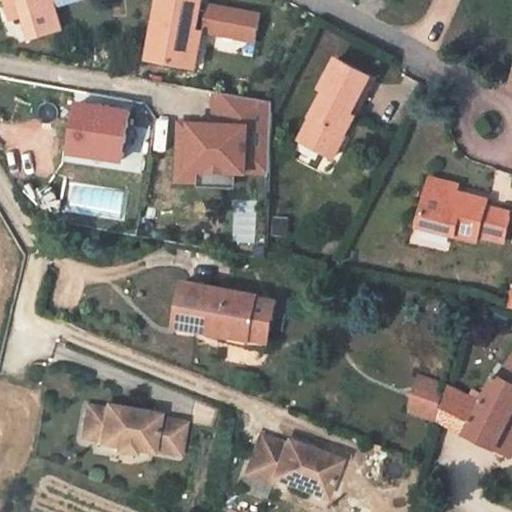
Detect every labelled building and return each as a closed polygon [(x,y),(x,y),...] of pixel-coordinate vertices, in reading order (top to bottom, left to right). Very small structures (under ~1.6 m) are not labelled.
[(7,0),(13,19),(22,16),(17,0),(7,0)] [(17,0),(22,16),(27,15),(34,38),(64,28),(57,5),(75,0),(17,0)] [(192,29),(198,30),(202,4),(202,0),(160,0),(149,59),(186,66),(192,29)] [(198,30),(203,31),(253,39),(258,14),(202,4),(198,30)] [(186,66),(198,68),(203,31),(198,30),(192,29),(186,66)] [(376,79),(338,59),(322,89),(326,92),(301,140),(325,153),(337,130),(346,135),(357,115),(354,114),(357,108),(360,109),(376,79)] [(185,155),(180,155),(180,179),(204,179),(204,183),(207,182),(207,169),(270,171),(273,100),(218,90),(217,122),(186,122),(185,155)] [(74,150),(124,158),(130,114),(80,106),(74,150)] [(334,158),(346,135),(337,130),(325,153),(334,158)] [(459,185),(433,179),(431,185),(457,192),(459,185)] [(65,203),(51,183),(38,191),(32,182),(20,190),(33,211),(46,203),(52,211),(65,203)] [(457,192),(431,185),(420,228),(477,242),(479,236),(505,243),(511,215),(511,212),(487,207),(489,200),(457,192)] [(176,327),(220,334),(219,340),(250,346),(252,334),(258,300),(258,297),(184,284),(176,327)] [(145,291),(143,290),(140,289),(138,290),(136,295),(136,299),(139,302),(143,302),(146,300),(147,295),(145,291)] [(277,303),(258,300),(250,346),(268,347),(277,303)] [(446,388),(438,418),(511,455),(511,359),(500,376),(498,374),(481,405),(446,388)] [(410,409),(438,418),(446,388),(421,380),(410,409)] [(85,405),(83,416),(79,438),(98,441),(97,444),(114,446),(113,450),(131,453),(131,449),(150,452),(150,449),(178,453),(183,421),(156,417),(157,414),(103,405),(103,408),(85,405)] [(323,494),(337,457),(285,437),(283,440),(259,431),(248,461),(272,470),(270,474),(323,494)] [(268,479),(270,474),(272,470),(248,461),(244,470),(268,479)]
